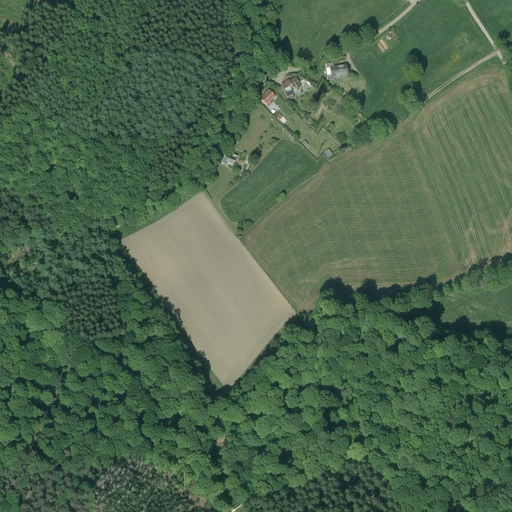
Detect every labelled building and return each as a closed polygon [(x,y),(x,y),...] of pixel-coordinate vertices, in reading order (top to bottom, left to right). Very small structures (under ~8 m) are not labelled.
[(327,77),(327,80),(328,81),(332,81),(332,78),(348,76),(346,65),(333,67),(333,63),(326,65),(326,69),(329,68),(330,76),(328,76),(328,77),(327,77)] [(284,76),(291,92),(297,89),(295,86),(306,81),(307,84),(317,79),(309,71),(308,71),(302,74),(300,69),(299,69),(292,72),(292,70),(288,72),(289,73),(284,76)] [(262,90),(269,97),(270,96),(272,98),(275,96),(273,94),(279,88),(272,81),(263,89),(262,90)] [(289,121),(286,123),(296,134),(298,132),(289,121)] [(229,146),(225,155),(229,157),(231,155),(238,159),(242,149),(235,145),(234,148),(229,146)] [(328,149),(323,153),(328,158),(333,154),(328,149)]
